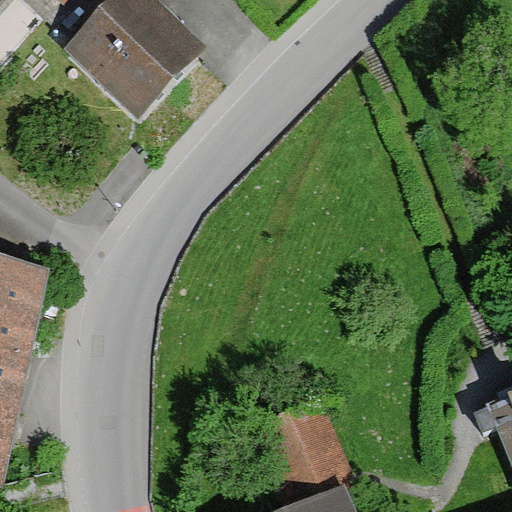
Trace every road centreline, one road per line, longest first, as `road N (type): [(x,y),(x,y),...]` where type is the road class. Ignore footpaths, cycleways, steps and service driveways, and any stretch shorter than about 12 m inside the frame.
road 1 (residential): [(379,0),(177,206),(129,286)]
road 2 (residential): [(129,286),(106,377),(113,511)]
road 3 (residential): [(129,286),(0,188)]
